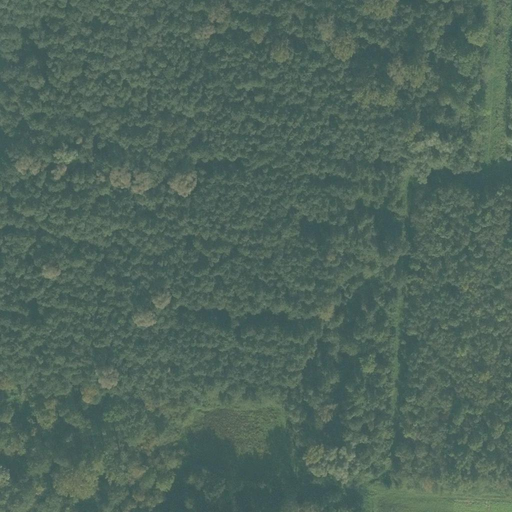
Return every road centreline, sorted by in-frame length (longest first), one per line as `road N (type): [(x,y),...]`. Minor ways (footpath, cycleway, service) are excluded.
road 1 (track): [(0,448),(263,488),(381,489)]
road 2 (track): [(381,489),(511,496)]
